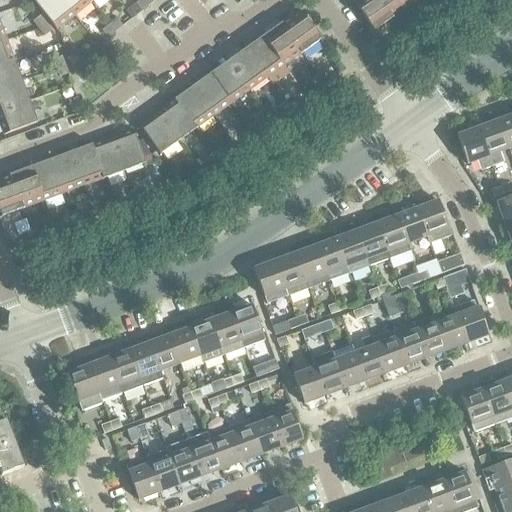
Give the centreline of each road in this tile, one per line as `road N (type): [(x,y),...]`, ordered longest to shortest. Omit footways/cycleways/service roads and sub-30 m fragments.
road 1 (residential): [(22,342),(216,260),(414,128)]
road 2 (residential): [(0,156),(138,102),(280,0)]
road 3 (residential): [(319,462),(339,420),(511,356)]
road 4 (residential): [(511,333),(465,208),(414,128)]
road 5 (residential): [(108,511),(96,480),(64,464),(22,342)]
road 6 (residential): [(186,511),(319,462)]
road 7 (residential): [(414,128),(511,56)]
